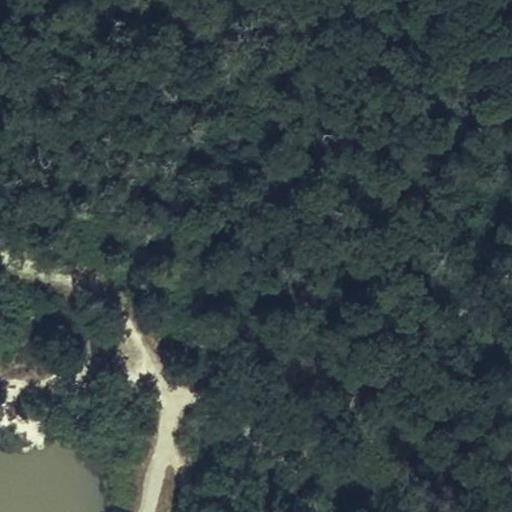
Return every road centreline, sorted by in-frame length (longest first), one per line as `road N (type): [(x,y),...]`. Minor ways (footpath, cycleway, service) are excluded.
road 1 (track): [(145,356),(87,290),(0,260)]
road 2 (track): [(0,383),(93,372),(145,356)]
